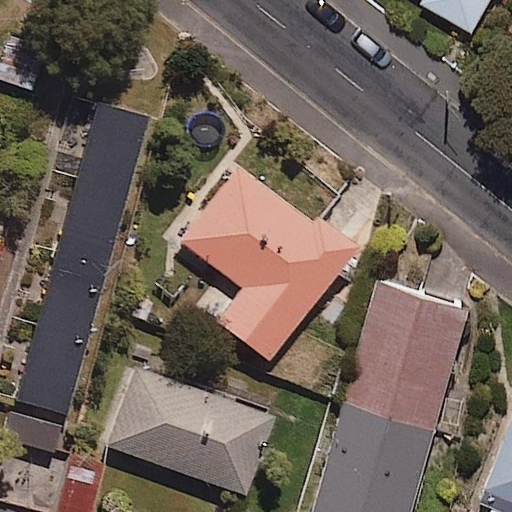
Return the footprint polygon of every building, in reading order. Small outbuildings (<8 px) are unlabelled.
[(421,0),(421,1),(469,29),(485,0),(421,0)] [(45,49),(0,32),(0,78),(30,90),(45,49)] [(149,116),(99,103),(19,402),(69,416),(149,116)] [(305,220),(236,165),(177,239),(243,292),(221,318),(271,358),(359,248),(312,211),(305,220)] [(415,511),(477,304),(383,276),(312,511),(415,511)] [(275,415),(138,366),(109,446),(247,495),(275,415)] [(60,428),(16,418),(10,442),(54,452),(60,428)] [(511,511),(511,424),(485,492),(511,503),(507,511),(511,511)] [(91,511),(108,459),(74,449),(54,511),(91,511)]
